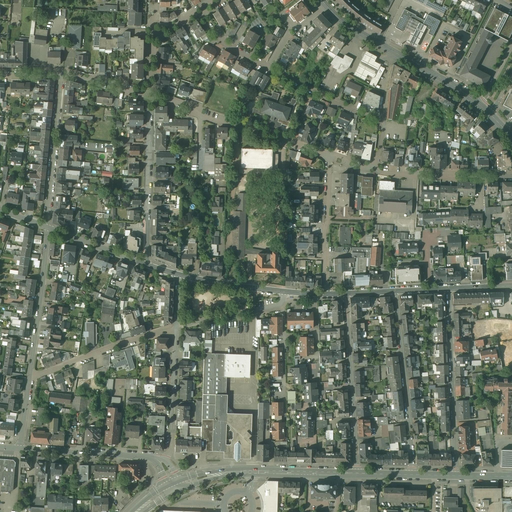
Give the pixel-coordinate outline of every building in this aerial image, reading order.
[(97,0),(102,0),(108,0),(107,0),(127,0),(128,2),(127,2),(127,5),(127,13),(130,13),(137,13),(137,0),(138,0),(137,0),(97,0)] [(245,0),(236,0),(233,2),(240,14),(251,7),(245,0)] [(301,0),(289,10),(290,11),(288,13),(290,15),(289,16),(294,22),(295,21),(297,23),(298,22),(300,24),(312,14),(310,11),(310,12),(308,10),(309,9),(308,8),(307,9),(305,6),(306,5),(305,5),(304,5),(302,3),(303,2),(301,0)] [(351,3),(347,0),(335,0),(345,10),(351,3)] [(387,0),(383,9),(387,12),(392,0),(387,0)] [(445,9),(426,0),(413,0),(442,15),(445,9)] [(240,14),(233,2),(229,4),(229,3),(228,3),(226,4),(226,5),(227,6),(223,8),(230,20),(240,14)] [(360,12),(351,3),(345,10),(355,19),(360,12)] [(219,10),(218,10),(217,10),(216,11),(216,12),(212,15),(218,24),(219,25),(220,26),(230,20),(223,8),(219,10)] [(437,20),(427,15),(424,21),(415,16),(415,15),(404,9),(395,27),(395,28),(402,32),(405,30),(415,21),(422,25),(421,26),(426,28),(429,30),(427,34),(430,35),(432,37),(439,21),(437,20)] [(511,31),(511,18),(494,9),(483,29),(492,34),(507,42),(511,31)] [(371,20),(360,12),(355,19),(367,28),(371,20)] [(137,13),(130,13),(130,21),(128,21),(128,25),(128,26),(133,26),(134,26),(140,26),(141,13),(137,13)] [(164,14),(160,14),(159,22),(167,22),(168,23),(170,21),(176,17),(174,13),(169,16),(168,16),(168,15),(164,15),(164,14)] [(314,24),(306,32),(303,36),(304,37),(301,40),(302,41),(303,41),(308,47),(309,47),(319,36),(330,26),(320,15),(312,22),(314,24)] [(456,16),(452,24),(459,27),(463,19),(456,16)] [(249,23),(252,28),(262,21),(260,17),(257,18),(249,23)] [(383,26),(371,20),(367,28),(379,35),(383,26)] [(415,21),(405,30),(410,32),(405,43),(416,49),(426,28),(421,26),(422,25),(415,21)] [(467,31),(469,24),(463,22),(460,29),(467,31)] [(201,28),(197,23),(190,27),(192,30),(194,33),(197,38),(199,37),(204,34),(205,34),(201,28)] [(283,26),(280,32),(278,31),(275,36),(280,39),(286,29),(283,26)] [(189,48),(183,37),(187,35),(182,27),(175,32),(186,50),(189,48)] [(252,33),(249,31),(249,30),(244,38),(242,43),(252,49),(259,37),(259,36),(255,34),(256,34),(255,33),(254,32),(253,32),(252,33)] [(484,30),(473,52),(466,65),(475,69),(488,43),(490,39),(492,34),(484,30)] [(140,39),(138,39),(138,37),(133,37),(133,40),(130,40),(130,32),(124,32),(124,38),(118,38),(118,39),(112,39),(112,40),(106,40),(106,39),(100,38),(100,37),(101,37),(101,34),(95,33),(95,36),(94,36),(94,46),(100,46),(99,48),(105,48),(105,49),(112,49),(112,48),(117,49),(117,48),(123,48),(123,45),(130,45),(129,50),(135,50),(135,59),(137,59),(143,60),(144,41),(140,41),(140,39)] [(186,50),(175,32),(168,35),(173,43),(177,41),(179,44),(176,46),(177,49),(181,47),(184,53),(187,51),(186,50)] [(347,39),(336,32),(329,43),(335,47),(340,50),(347,39)] [(81,33),(68,33),(67,48),(80,49),(81,33)] [(277,38),(268,33),(264,41),(267,43),(265,45),(271,49),(277,38)] [(47,37),(35,35),(34,44),(46,45),(47,37)] [(319,36),(309,47),(312,51),(322,39),(319,36)] [(461,42),(451,36),(443,51),(454,57),(456,51),(459,51),(458,48),(461,42)] [(27,43),(15,41),(15,48),(15,52),(19,53),(19,52),(27,52),(27,43)] [(308,47),(302,41),(298,46),(301,48),(305,51),(308,47)] [(298,46),(291,42),(287,47),(298,53),(301,48),(298,46)] [(207,46),(205,46),(199,55),(205,59),(211,48),(207,46)] [(298,53),(287,47),(284,52),(295,58),(298,53)] [(340,50),(335,47),(331,53),(336,56),(340,50)] [(52,52),(52,48),(48,48),(48,63),(55,63),(55,64),(56,64),(56,63),(59,63),(59,64),(60,64),(60,52),(52,52)] [(163,48),(159,48),(158,58),(163,59),(168,60),(168,54),(167,54),(168,48),(163,48)] [(215,51),(211,48),(205,59),(211,62),(216,53),(215,51)] [(454,57),(443,51),(442,54),(438,52),(439,50),(433,48),(428,57),(442,64),(444,64),(450,67),(455,58),(454,57)] [(220,57),(218,61),(218,62),(223,65),(229,54),(224,51),(220,57)] [(27,52),(19,52),(19,53),(19,60),(15,60),(14,67),(26,68),(27,52)] [(295,58),(284,52),(281,58),(292,64),(295,58)] [(379,66),(380,66),(380,65),(374,62),(376,57),(366,52),(353,75),(364,81),(367,75),(372,78),(379,66)] [(235,57),(229,54),(223,65),(228,67),(229,68),(232,63),(235,57)] [(82,56),(78,56),(78,58),(78,65),(86,66),(87,57),(82,56)] [(344,56),(342,60),(338,57),(336,62),(334,66),(333,67),(337,70),(336,72),(340,74),(348,69),(348,68),(353,60),(352,60),(345,56),(344,56)] [(246,63),(240,60),(239,62),(235,70),(240,73),(246,63)] [(246,63),(240,73),(246,76),(250,69),(252,66),(246,63)] [(164,65),(157,64),(157,74),(162,74),(163,75),(164,71),(170,72),(170,67),(164,66),(164,65)] [(466,65),(465,64),(459,76),(483,88),(489,77),(475,69),(466,65)] [(137,65),(132,65),(132,79),(143,79),(143,65),(137,65)] [(391,66),(386,89),(389,90),(386,119),(397,121),(397,118),(392,117),(396,94),(402,95),(403,95),(405,83),(410,74),(403,71),(394,66),(393,65),(391,66)] [(380,66),(379,66),(372,78),(369,85),(370,86),(373,86),(373,85),(375,86),(384,69),(380,66)] [(267,77),(256,71),(252,77),(249,84),(254,87),(257,89),(257,88),(262,91),(267,83),(268,84),(272,77),(268,75),(267,77)] [(163,75),(162,74),(157,74),(156,83),(169,84),(169,75),(163,75)] [(421,80),(410,74),(405,83),(408,85),(412,87),(416,89),(421,80)] [(78,84),(68,81),(66,83),(65,90),(73,91),(73,88),(77,88),(78,88),(78,84)] [(348,82),(344,92),(350,94),(354,85),(348,82)] [(20,84),(11,83),(11,84),(12,84),(11,87),(11,88),(11,92),(15,93),(15,95),(20,95),(20,84)] [(30,84),(20,84),(20,95),(25,95),(25,93),(29,93),(30,93),(30,88),(29,88),(29,84),(30,84)] [(361,88),(354,85),(350,94),(357,97),(361,88)] [(168,86),(166,92),(175,95),(177,89),(168,86)] [(190,90),(180,86),(178,94),(187,97),(190,90)] [(447,95),(437,89),(432,97),(438,102),(441,104),(447,95)] [(207,96),(192,91),(190,99),(204,104),(207,96)] [(113,94),(97,92),(97,96),(99,96),(98,102),(102,102),(102,103),(111,104),(113,94)] [(380,97),(368,92),(363,103),(368,105),(367,106),(370,108),(371,106),(375,108),(378,108),(380,97)] [(266,126),(279,130),(281,124),(277,122),(279,119),(289,123),(289,124),(293,125),(294,120),(291,119),(291,117),(288,116),(290,111),(292,112),(294,105),(295,105),(296,101),(292,99),(290,103),(289,103),(288,105),(285,103),(284,107),(276,104),(279,95),(273,93),(271,97),(261,94),(261,95),(257,94),(256,99),(259,100),(260,99),(265,101),(263,106),(261,105),(260,109),(258,108),(257,110),(253,109),(252,113),(256,115),(256,114),(263,116),(264,114),(271,116),(270,120),(268,119),(266,126)] [(396,94),(392,117),(397,118),(402,95),(396,94)] [(405,95),(400,114),(408,116),(412,97),(405,95)] [(455,101),(447,95),(441,104),(444,105),(443,108),(445,109),(448,112),(455,101)] [(72,97),(65,96),(64,105),(74,105),(80,106),(80,103),(72,102),(72,97)] [(136,99),(129,99),(129,105),(133,105),(133,111),(143,111),(143,102),(136,102),(136,99)] [(323,107),(310,102),(306,111),(310,112),(310,111),(319,115),(321,111),(322,108),(323,107)] [(429,106),(422,104),(420,116),(427,118),(429,106)] [(460,104),(455,110),(461,115),(466,109),(460,104)] [(74,105),(64,105),(63,113),(73,114),(73,113),(79,114),(79,109),(74,108),(74,105)] [(326,114),(334,117),(337,109),(329,106),(326,114)] [(167,108),(155,107),(155,120),(168,120),(168,111),(167,111),(167,108)] [(440,110),(433,109),(432,118),(431,123),(437,124),(440,110)] [(475,116),(466,109),(461,115),(469,122),(470,122),(475,116)] [(51,110),(43,110),(43,112),(43,117),(51,118),(51,110)] [(347,115),(341,112),(337,121),(342,123),(341,125),(346,126),(346,127),(348,123),(350,118),(346,116),(347,115)] [(143,116),(130,115),(130,124),(130,125),(135,126),(142,126),(143,116)] [(168,120),(155,120),(154,127),(159,127),(160,128),(162,128),(162,123),(168,123),(168,120)] [(177,120),(176,120),(176,123),(176,129),(176,131),(187,131),(187,129),(187,127),(188,121),(177,120)] [(74,122),(65,121),(64,130),(74,131),(74,122)] [(481,122),(476,126),(477,127),(474,130),(471,133),(477,138),(478,137),(481,139),(485,135),(483,133),(488,128),(481,122)] [(353,125),(348,123),(346,127),(346,126),(343,132),(351,133),(351,132),(353,125)] [(313,128),(306,125),(304,131),(311,134),(313,128)] [(160,128),(159,127),(154,127),(154,129),(155,129),(155,147),(157,147),(165,147),(166,136),(165,135),(165,132),(162,132),(162,128),(160,128)] [(227,129),(217,129),(217,137),(222,137),(226,137),(227,137),(227,129)] [(213,130),(205,130),(205,141),(202,140),(202,148),(205,148),(213,148),(213,130)] [(49,132),(41,131),(41,135),(41,138),(49,139),(49,132)] [(304,131),(302,136),(300,141),(309,144),(313,134),(311,134),(304,131)] [(491,132),(483,140),(484,140),(487,144),(488,147),(492,144),(497,140),(491,132)] [(77,137),(61,135),(60,146),(72,147),(72,145),(80,146),(80,144),(78,142),(78,141),(77,141),(77,137)] [(335,140),(326,137),(325,141),(322,140),(321,144),(323,145),(323,146),(332,149),(335,140)] [(347,143),(339,141),(338,146),(339,146),(338,150),(345,152),(347,143)] [(363,146),(354,144),(352,154),(361,156),(362,151),(363,146)] [(371,146),(363,144),(363,146),(362,151),(361,156),(361,159),(369,160),(371,150),(372,144),(371,146)] [(139,147),(130,147),(129,155),(139,156),(139,147)] [(67,150),(60,149),(58,160),(66,161),(67,156),(67,150)] [(272,150),(241,149),(241,167),(239,167),(239,168),(240,168),(239,174),(277,175),(277,155),(272,154),(272,150)] [(439,149),(430,149),(430,150),(429,150),(428,155),(432,156),(432,167),(433,167),(433,169),(438,169),(438,168),(439,149)] [(81,151),(73,151),(72,157),(67,156),(66,161),(80,162),(81,151)] [(392,152),(383,151),(381,161),(391,162),(391,163),(392,159),(392,152)] [(505,151),(501,151),(500,157),(497,157),(497,168),(500,168),(500,171),(507,172),(507,168),(510,168),(510,163),(509,163),(510,160),(509,160),(509,157),(507,157),(507,154),(505,154),(505,151)] [(17,153),(11,152),(11,157),(10,161),(10,162),(16,162),(20,163),(21,163),(21,160),(22,154),(17,153)] [(312,157),(301,153),(298,161),(310,165),(312,157)] [(164,154),(156,154),(156,161),(162,161),(162,163),(169,163),(170,154),(164,154)] [(402,156),(395,155),(395,159),(395,160),(394,160),(393,166),(401,167),(402,156)] [(226,164),(220,164),(220,158),(214,158),(214,164),(214,169),(214,179),(226,180),(226,164)] [(410,158),(405,158),(405,167),(412,167),(413,158),(410,158)] [(416,159),(413,158),(412,167),(420,168),(421,159),(416,159)] [(488,161),(477,160),(477,163),(477,170),(488,171),(488,161)] [(461,162),(458,161),(458,169),(467,170),(467,162),(465,162),(461,162)] [(135,162),(128,162),(127,171),(129,171),(129,175),(132,175),(132,174),(137,174),(139,174),(139,171),(138,171),(139,165),(138,165),(139,162),(135,162)] [(46,166),(38,165),(37,168),(37,173),(45,174),(46,166)] [(66,169),(58,168),(57,174),(79,176),(79,172),(68,171),(68,172),(65,171),(66,169)] [(168,168),(156,168),(156,177),(168,177),(168,168)] [(319,173),(310,173),(310,178),(310,181),(319,182),(319,173)] [(352,174),(341,174),(340,194),(349,194),(352,194),(352,181),(352,175),(352,174)] [(372,179),(362,178),(363,177),(358,176),(358,181),(357,182),(361,183),(360,187),(361,187),(361,194),(367,195),(367,196),(372,197),(373,184),(372,184),(372,179)] [(138,179),(126,178),(126,182),(125,182),(125,183),(125,188),(131,189),(131,188),(134,188),(138,188),(138,179)] [(390,182),(380,181),(380,186),(379,185),(379,189),(379,190),(393,190),(394,182),(390,182)] [(457,187),(457,195),(474,196),(474,183),(457,182),(457,187)] [(170,183),(155,183),(155,191),(158,191),(165,191),(165,194),(170,194),(170,190),(175,190),(175,188),(174,188),(174,187),(170,187),(170,185),(170,183)] [(497,183),(487,183),(487,192),(494,192),(497,192),(497,183)] [(511,183),(502,183),(502,191),(511,191),(511,183)] [(440,187),(421,186),(420,199),(439,199),(440,187)] [(457,195),(457,187),(440,187),(439,199),(456,200),(457,195)] [(318,188),(309,188),(309,194),(309,197),(318,197),(318,188)] [(393,190),(379,190),(379,197),(406,198),(412,199),(413,191),(393,190)] [(14,194),(8,193),(6,202),(17,204),(19,195),(18,195),(14,194)] [(43,194),(35,193),(34,198),(34,201),(42,202),(43,194)] [(247,194),(238,194),(238,205),(247,205),(247,194)] [(340,194),(337,194),(337,207),(349,208),(349,207),(349,194),(340,194)] [(141,197),(132,196),(132,201),(129,201),(129,204),(132,204),(138,205),(141,205),(141,197)] [(161,197),(153,197),(153,205),(161,205),(161,201),(161,197)] [(406,198),(379,197),(378,211),(405,213),(406,198)] [(216,203),(212,203),(212,211),(221,211),(222,203),(216,203)] [(238,212),(234,212),(232,252),(230,252),(230,257),(243,257),(243,250),(242,250),(241,249),(240,249),(242,212),(247,212),(247,205),(238,205),(238,212)] [(318,206),(310,205),(309,211),(309,214),(318,214),(318,206)] [(349,208),(337,207),(337,210),(336,210),(335,211),(335,213),(336,214),(337,214),(337,217),(342,217),(345,217),(350,217),(350,214),(352,214),(352,213),(353,212),(352,211),(350,211),(351,207),(349,207),(349,208)] [(179,208),(170,208),(169,212),(175,212),(175,219),(179,219),(179,208)] [(482,215),(468,214),(468,211),(450,210),(450,212),(450,223),(468,223),(468,227),(482,227),(482,215)] [(73,212),(63,211),(62,213),(63,213),(62,219),(64,219),(72,220),(73,212)] [(127,211),(127,216),(130,216),(130,219),(129,219),(129,220),(139,220),(139,211),(138,211),(127,211)] [(62,213),(54,212),(53,222),(54,221),(55,223),(54,224),(62,227),(62,223),(62,219),(63,213),(62,213)] [(440,213),(436,213),(426,214),(427,225),(430,224),(434,224),(436,224),(440,223),(440,224),(442,224),(442,223),(447,223),(450,223),(450,212),(448,212),(445,212),(444,212),(441,213),(440,213)] [(318,214),(309,214),(309,217),(309,223),(318,223),(318,214)] [(10,221),(0,217),(0,227),(1,228),(2,230),(6,231),(10,221)] [(90,222),(81,218),(78,226),(87,230),(90,222)] [(136,226),(134,226),(134,227),(129,226),(129,234),(134,234),(134,237),(140,237),(140,227),(136,226)] [(33,230),(26,227),(25,231),(24,238),(31,239),(33,230)] [(105,232),(94,228),(91,237),(99,240),(100,237),(102,238),(105,232)] [(351,228),(340,228),(339,244),(350,245),(351,228)] [(505,234),(494,234),(494,243),(505,242),(505,239),(510,239),(510,235),(505,236),(505,234)] [(113,235),(110,244),(118,247),(122,238),(113,235)] [(317,235),(309,235),(308,240),(308,243),(317,243),(317,235)] [(452,237),(447,237),(448,250),(460,250),(459,236),(456,236),(452,236),(452,237)] [(31,239),(24,238),(23,241),(23,247),(30,248),(31,242),(31,239)] [(58,244),(50,243),(49,256),(57,256),(58,249),(58,244)] [(187,254),(182,254),(181,264),(191,264),(191,255),(195,255),(196,243),(188,243),(187,254)] [(308,243),(306,243),(306,247),(308,247),(307,248),(307,253),(316,254),(317,243),(308,243)] [(414,243),(410,243),(410,244),(406,244),(406,245),(407,254),(411,254),(411,253),(414,253),(414,254),(417,254),(417,243),(414,244),(414,243)] [(159,245),(152,245),(151,257),(153,257),(153,260),(178,269),(178,263),(172,261),(173,259),(170,258),(171,256),(167,255),(168,253),(165,252),(161,251),(161,249),(159,249),(159,245)] [(403,245),(398,245),(398,250),(398,253),(402,253),(402,254),(407,254),(406,245),(403,245)] [(30,248),(23,247),(22,253),(21,256),(29,258),(29,255),(30,248)] [(378,248),(372,247),(370,266),(379,266),(381,248),(378,248)] [(371,248),(352,248),(352,253),(364,253),(364,256),(364,258),(366,258),(370,259),(371,248)] [(438,248),(433,249),(433,260),(442,259),(441,248),(438,248)] [(91,252),(83,249),(80,259),(83,260),(87,261),(88,261),(91,252)] [(271,255),(265,254),(257,254),(257,264),(256,264),(255,272),(265,272),(265,273),(269,273),(269,272),(280,273),(280,265),(278,265),(279,255),(277,255),(277,252),(272,252),(272,255),(271,255)] [(353,268),(347,268),(347,259),(334,259),(334,272),(344,272),(343,274),(343,276),(343,279),(343,281),(343,282),(344,284),(344,287),(368,286),(369,280),(366,281),(365,275),(365,272),(366,269),(363,269),(364,258),(364,256),(364,253),(352,253),(351,258),(353,258),(353,268)] [(105,257),(97,254),(94,263),(102,266),(105,257)] [(29,258),(21,256),(21,259),(20,266),(27,267),(29,258)] [(480,256),(469,257),(469,266),(473,266),(481,265),(482,265),(481,265),(480,256)] [(114,260),(105,257),(102,266),(110,269),(111,269),(111,268),(114,260)] [(222,262),(214,261),(214,267),(211,266),(211,268),(210,275),(220,277),(221,273),(221,270),(222,262)] [(129,266),(119,262),(116,270),(117,271),(116,274),(124,277),(129,266)] [(211,266),(201,265),(200,274),(210,275),(211,268),(211,266)] [(481,265),(473,266),(473,270),(476,270),(476,272),(471,272),(471,281),(482,281),(481,265)] [(27,267),(20,266),(18,275),(26,276),(27,267)] [(404,266),(404,268),(405,274),(407,274),(407,282),(420,281),(419,267),(410,268),(410,266),(404,266)] [(141,270),(134,267),(131,275),(135,276),(138,277),(141,270)] [(420,283),(420,281),(407,282),(407,274),(405,274),(404,268),(395,268),(396,284),(420,283)] [(441,269),(441,271),(434,271),(433,271),(434,283),(446,282),(445,273),(445,269),(441,269)] [(147,272),(141,270),(138,277),(141,278),(145,280),(147,272)] [(377,275),(369,276),(369,280),(368,286),(382,285),(382,275),(377,275)] [(36,280),(27,278),(26,283),(26,287),(35,288),(36,280)] [(290,278),(286,278),(285,278),(285,286),(293,287),(293,278),(290,278)] [(62,284),(52,283),(52,284),(51,286),(52,286),(51,291),(60,293),(61,287),(62,284)] [(80,286),(71,283),(70,287),(74,288),(73,290),(78,291),(80,286)] [(35,288),(26,287),(25,290),(25,295),(33,296),(35,288)] [(115,290),(107,288),(105,295),(106,296),(113,298),(115,290)] [(60,293),(51,291),(50,296),(50,298),(50,299),(50,300),(59,301),(60,298),(60,293)] [(503,292),(488,293),(490,303),(501,303),(503,303),(503,302),(503,299),(503,292)] [(460,294),(453,294),(453,304),(490,303),(488,293),(479,293),(460,294)] [(444,294),(434,295),(434,302),(434,304),(438,304),(444,303),(444,294)] [(113,298),(106,296),(105,301),(115,304),(116,300),(113,298)] [(412,296),(400,296),(400,305),(401,305),(401,311),(402,311),(407,310),(408,310),(407,304),(412,304),(412,296)] [(376,297),(368,298),(369,305),(377,305),(377,304),(376,299),(376,297)] [(388,297),(379,298),(380,304),(380,306),(381,306),(383,306),(383,313),(392,313),(392,307),(391,304),(389,304),(388,297)] [(368,298),(351,299),(350,300),(351,308),(357,308),(369,307),(369,305),(368,298)] [(33,300),(24,299),(24,304),(23,307),(32,309),(33,300)] [(341,301),(332,301),(332,304),(330,304),(330,308),(332,308),(332,312),(342,312),(341,301)] [(321,313),(321,318),(329,318),(329,305),(323,305),(323,306),(318,306),(318,313),(321,313)] [(32,309),(23,307),(23,310),(22,315),(31,316),(32,309)] [(357,308),(351,308),(351,319),(361,318),(361,311),(357,312),(357,308)] [(114,310),(103,309),(103,312),(102,312),(101,319),(113,320),(114,310)] [(131,312),(132,314),(134,320),(136,319),(136,318),(140,316),(139,311),(131,312)] [(342,312),(332,312),(333,322),(342,322),(342,312)] [(309,313),(287,313),(287,329),(290,329),(290,327),(293,327),(293,329),(296,329),(296,327),(300,327),(300,328),(305,328),(305,327),(308,327),(308,319),(308,318),(309,318),(309,313)] [(58,316),(48,314),(47,324),(56,325),(58,316)] [(132,314),(125,316),(128,324),(126,324),(128,330),(129,329),(136,327),(134,320),(132,314)] [(410,314),(401,315),(402,324),(410,323),(411,323),(410,314)] [(393,317),(384,318),(385,320),(385,324),(385,326),(394,326),(393,317)] [(281,318),(272,318),(272,320),(269,320),(269,330),(272,330),(272,334),(281,334),(281,318)] [(461,319),(453,319),(454,328),(462,328),(462,325),(461,319)] [(511,320),(501,326),(511,349),(511,320)] [(30,322),(21,321),(20,326),(20,328),(29,329),(30,322)] [(492,321),(474,323),(475,335),(494,332),(492,321)] [(445,322),(436,322),(437,328),(435,328),(435,333),(437,333),(445,332),(445,322)] [(364,323),(351,324),(352,333),(359,332),(364,332),(364,323)] [(410,325),(410,323),(402,324),(403,332),(411,332),(410,330),(415,329),(414,325),(410,325)] [(143,325),(139,326),(136,327),(138,335),(145,333),(143,325)] [(394,326),(385,326),(386,331),(386,334),(386,335),(394,335),(394,326)] [(136,327),(129,329),(131,337),(138,335),(136,327)] [(29,329),(20,328),(20,331),(19,336),(27,338),(29,329)] [(462,328),(454,328),(454,337),(462,336),(462,332),(462,328)] [(9,330),(1,329),(0,336),(0,337),(3,338),(3,336),(8,337),(9,330)] [(55,330),(46,329),(45,338),(54,339),(55,331),(55,330)] [(343,329),(335,329),(335,334),(335,338),(343,337),(343,329)] [(201,332),(185,331),(184,339),(183,339),(183,341),(195,341),(195,343),(196,343),(199,343),(200,343),(201,332)] [(359,332),(352,333),(353,341),(360,340),(360,338),(359,332)] [(445,332),(437,333),(437,337),(437,342),(446,342),(445,332)] [(411,335),(404,335),(403,335),(404,345),(412,344),(412,342),(416,341),(416,337),(411,337),(411,335)] [(8,337),(3,336),(3,338),(2,341),(8,342),(7,347),(15,348),(16,338),(8,337)] [(395,336),(387,337),(388,347),(396,346),(395,336)] [(308,339),(307,337),(300,338),(300,340),(299,341),(299,343),(300,343),(301,344),(301,349),(300,350),(299,350),(299,353),(300,354),(300,356),(307,356),(308,354),(313,354),(312,339),(308,339)] [(54,339),(45,338),(44,346),(53,348),(53,346),(54,339)] [(168,339),(156,338),(156,339),(154,339),(154,349),(168,349),(168,339)] [(360,340),(353,341),(353,351),(361,350),(360,343),(360,340)] [(468,341),(454,342),(455,351),(465,351),(468,351),(468,341)] [(370,342),(360,343),(361,350),(371,350),(370,342)] [(146,343),(137,346),(139,353),(140,356),(144,357),(146,343)] [(412,344),(404,345),(405,354),(405,355),(413,354),(413,352),(417,351),(417,347),(412,347),(412,344)] [(15,348),(7,347),(6,356),(13,357),(15,348)] [(131,347),(113,353),(115,360),(113,360),(115,366),(119,365),(119,363),(127,361),(130,369),(134,368),(130,356),(133,355),(133,354),(131,348),(131,347)] [(281,348),(272,348),(272,361),(274,361),(274,363),(273,363),(273,376),(282,376),(282,363),(279,363),(279,361),(282,361),(281,348)] [(495,349),(479,352),(481,360),(483,360),(495,360),(494,359),(497,359),(495,349)] [(344,351),(336,351),(336,353),(334,354),(334,358),(336,358),(336,359),(345,359),(344,351)] [(245,355),(211,354),(204,353),(201,440),(207,440),(207,450),(225,451),(226,452),(226,454),(228,456),(230,456),(231,457),(234,457),(237,459),(239,457),(240,457),(245,458),(249,454),(249,444),(248,443),(251,441),(248,438),(251,436),(249,433),(250,432),(250,419),(247,416),(232,415),(231,414),(231,412),(229,409),(227,409),(226,408),(227,377),(244,378),(245,355)] [(361,353),(353,354),(354,363),(358,363),(358,365),(367,364),(366,357),(361,357),(361,353)] [(54,356),(50,357),(53,365),(61,362),(59,357),(58,354),(54,356)] [(94,370),(93,371),(93,377),(108,372),(110,354),(103,357),(103,366),(103,367),(94,370)] [(13,357),(6,356),(4,366),(12,367),(13,357)] [(47,359),(42,361),(45,368),(53,365),(50,357),(47,359)] [(160,358),(154,357),(154,362),(155,362),(155,366),(164,367),(164,361),(165,361),(165,358),(160,358)] [(397,357),(385,358),(386,365),(398,365),(397,357)] [(417,357),(406,358),(407,368),(415,367),(414,363),(418,363),(417,357)] [(468,357),(456,358),(456,364),(456,366),(455,366),(469,366),(468,357)] [(94,361),(82,365),(82,374),(88,371),(93,371),(94,370),(94,361)] [(191,362),(179,362),(179,375),(184,375),(184,371),(191,372),(191,362)] [(345,363),(337,364),(337,368),(338,372),(345,371),(345,363)] [(398,365),(390,365),(391,374),(391,377),(399,376),(398,365)] [(12,367),(4,366),(3,375),(10,376),(12,367)] [(155,366),(152,366),(152,374),(155,374),(154,378),(158,378),(158,377),(164,377),(164,371),(164,367),(155,366)] [(455,366),(455,376),(467,376),(467,372),(472,372),(472,366),(471,366),(469,366),(455,366)] [(415,367),(407,368),(408,377),(419,376),(418,370),(415,371),(415,367)] [(294,384),(304,384),(306,384),(306,376),(307,376),(306,373),(306,368),(291,368),(291,374),(294,373),(294,384)] [(70,369),(62,373),(64,380),(66,379),(68,383),(73,382),(71,378),(73,378),(70,369)] [(345,371),(338,372),(338,375),(338,380),(346,379),(345,371)] [(363,371),(354,372),(355,382),(364,382),(363,371)] [(62,374),(54,376),(56,384),(61,382),(63,391),(67,391),(66,388),(64,380),(62,373),(61,373),(62,374)] [(399,378),(390,379),(391,385),(391,390),(400,389),(399,378)] [(463,378),(455,378),(456,386),(463,386),(463,380),(463,378)] [(13,379),(9,379),(7,391),(11,392),(20,393),(20,388),(21,388),(21,385),(21,381),(13,379)] [(114,379),(113,387),(125,387),(125,379),(114,379)] [(137,380),(127,379),(127,389),(136,389),(137,380)] [(416,379),(408,380),(409,389),(417,388),(417,385),(416,379)] [(506,379),(503,379),(503,382),(496,382),(496,379),(492,379),(492,380),(488,380),(484,380),(484,391),(486,391),(492,391),(492,390),(498,390),(498,389),(502,389),(501,392),(502,392),(501,432),(502,432),(501,435),(511,435),(511,431),(511,430),(511,382),(506,382),(506,379)] [(186,381),(181,381),(181,383),(180,383),(180,387),(181,387),(180,390),(190,390),(191,382),(191,381),(186,381)] [(306,384),(304,384),(305,402),(316,401),(316,394),(317,394),(317,390),(316,390),(315,383),(306,384)] [(155,385),(144,384),(144,394),(150,394),(150,391),(155,391),(155,387),(155,385)] [(356,392),(363,391),(363,384),(355,384),(356,392)] [(463,386),(456,386),(456,396),(464,395),(464,394),(464,387),(464,386),(463,386)] [(155,387),(155,391),(154,395),(166,395),(166,387),(155,387)] [(417,388),(409,389),(410,397),(418,396),(417,391),(417,388)] [(190,390),(180,390),(180,395),(180,397),(180,399),(190,400),(190,390)] [(346,390),(332,391),(332,401),(336,401),(339,401),(347,400),(347,390),(346,390)] [(400,391),(392,392),(393,396),(394,412),(402,411),(400,391)] [(71,395),(51,393),(49,401),(70,404),(71,395)] [(88,398),(78,397),(76,410),(86,412),(88,398)] [(19,400),(10,398),(8,410),(17,411),(19,400)] [(423,399),(410,401),(411,410),(419,409),(423,409),(422,405),(424,404),(423,399)] [(165,401),(155,400),(155,402),(155,404),(155,408),(155,411),(163,411),(163,409),(165,409),(165,401)] [(347,400),(339,401),(340,407),(338,407),(338,409),(348,409),(347,400)] [(282,403),(274,403),(274,405),(269,405),(269,416),(274,415),(281,415),(283,415),(282,403)] [(448,403),(440,403),(440,411),(440,416),(449,415),(448,403)] [(262,404),(260,404),(259,405),(258,405),(258,416),(257,416),(257,425),(263,425),(263,420),(262,419),(268,419),(268,405),(264,405),(263,405),(262,404)] [(189,407),(177,406),(176,420),(189,421),(189,407)] [(44,408),(38,407),(35,425),(40,426),(41,420),(42,420),(44,408)] [(112,412),(111,418),(107,418),(106,425),(111,425),(110,431),(106,431),(105,443),(118,444),(119,434),(118,434),(118,432),(119,432),(120,426),(116,425),(117,424),(116,424),(115,424),(116,419),(120,419),(121,413),(118,413),(118,412),(117,411),(117,408),(108,408),(108,412),(112,412)] [(348,409),(338,409),(339,418),(348,417),(348,409)] [(419,409),(411,410),(412,418),(420,417),(419,413),(419,409)] [(394,412),(390,412),(391,417),(394,416),(394,417),(395,417),(395,421),(403,420),(402,411),(394,412)] [(311,412),(302,412),(302,437),(312,437),(312,427),(313,427),(313,421),(310,421),(311,412)] [(449,415),(440,416),(440,418),(441,423),(441,426),(449,426),(449,415)] [(165,417),(148,416),(148,423),(159,424),(159,428),(164,429),(165,417)] [(382,425),(388,425),(387,417),(377,418),(377,425),(382,425)] [(358,428),(370,427),(369,420),(366,421),(366,419),(357,420),(358,428)] [(327,420),(316,421),(316,430),(326,430),(327,430),(327,420)] [(188,423),(187,423),(187,426),(187,441),(197,441),(197,452),(200,452),(201,424),(196,424),(188,423)] [(281,423),(277,423),(276,423),(273,423),(273,428),(274,429),(274,433),(273,434),(273,439),(283,439),(283,423),(281,423)] [(420,423),(413,423),(414,433),(421,433),(421,432),(420,423)] [(14,425),(0,424),(0,428),(0,439),(5,440),(5,435),(14,436),(14,425)] [(56,426),(50,425),(50,430),(49,433),(50,433),(49,444),(63,445),(64,433),(55,432),(56,426)] [(139,426),(126,425),(125,436),(138,437),(139,426)] [(404,425),(393,427),(394,431),(395,443),(406,441),(404,425)] [(184,441),(176,440),(176,447),(175,447),(175,451),(176,451),(177,451),(177,452),(180,452),(187,452),(187,441),(187,426),(182,426),(182,436),(184,436),(184,441)] [(469,426),(459,426),(459,441),(458,441),(458,447),(461,447),(461,451),(462,451),(467,451),(467,449),(470,449),(469,435),(471,435),(471,432),(469,432),(469,426)] [(370,427),(358,428),(358,437),(370,436),(370,427)] [(89,429),(87,428),(86,441),(93,441),(94,443),(96,443),(97,442),(98,442),(98,438),(100,438),(100,430),(99,430),(99,429),(89,429)] [(349,429),(341,430),(342,439),(349,438),(349,429)] [(268,445),(261,445),(262,431),(262,430),(257,430),(257,461),(260,461),(260,462),(264,462),(268,462),(268,445)] [(44,431),(37,431),(37,432),(31,432),(31,442),(49,444),(50,433),(49,433),(44,433),(44,431)] [(157,440),(156,440),(156,438),(152,438),(151,450),(162,451),(162,450),(163,450),(163,440),(157,440)] [(197,441),(187,441),(187,452),(197,452),(197,441)] [(350,443),(341,443),(340,453),(335,453),(334,463),(350,463),(350,443)] [(369,444),(359,444),(359,455),(360,455),(370,455),(369,444)] [(316,449),(306,449),(305,452),(299,452),(296,452),(296,462),(299,462),(305,462),(305,463),(315,463),(316,453),(316,449)] [(511,450),(501,450),(500,467),(511,467),(511,450)] [(287,451),(274,451),(274,461),(287,462),(287,452),(287,451)] [(402,451),(398,451),(394,451),(393,454),(391,454),(391,464),(407,465),(407,454),(402,454),(402,451)] [(291,452),(287,452),(287,462),(296,462),(296,452),(294,452),(291,452)] [(325,453),(316,453),(315,462),(325,463),(325,453)] [(332,453),(325,453),(325,463),(334,463),(335,453),(332,453)] [(446,453),(443,453),(443,454),(439,454),(440,465),(451,466),(450,455),(446,455),(446,453)] [(391,454),(386,454),(386,455),(381,455),(381,464),(391,464),(391,454)] [(428,455),(417,454),(416,465),(428,465),(428,455)] [(439,454),(434,454),(434,455),(428,455),(428,465),(440,465),(439,454)] [(370,455),(360,455),(360,461),(367,461),(367,464),(381,464),(381,455),(370,455)] [(467,455),(461,455),(461,466),(465,466),(470,466),(475,466),(475,455),(467,455)] [(26,456),(21,456),(20,466),(24,467),(30,467),(31,457),(29,456),(26,456)] [(13,461),(0,459),(0,491),(11,492),(13,490),(15,463),(13,461)] [(492,459),(481,459),(482,467),(483,467),(483,466),(492,467),(493,467),(492,459)] [(36,462),(35,473),(37,474),(42,474),(44,474),(45,463),(36,462)] [(58,463),(52,463),(51,474),(62,474),(62,465),(58,464),(58,463)] [(73,465),(67,464),(67,465),(62,465),(62,474),(72,475),(73,465)] [(139,465),(128,464),(127,464),(127,471),(126,471),(126,474),(126,475),(127,475),(127,479),(132,479),(139,479),(139,465)] [(88,466),(79,465),(79,475),(79,481),(88,481),(88,466)] [(42,477),(37,477),(36,497),(45,498),(46,477),(42,477)] [(262,509),(261,511),(276,511),(277,492),(278,482),(260,482),(257,490),(260,496),(262,502),(262,508),(262,509)] [(286,482),(278,482),(277,492),(285,493),(286,482)] [(299,483),(286,482),(285,493),(292,493),(299,493),(299,483)] [(376,485),(361,484),(361,494),(370,495),(376,495),(376,485)] [(328,485),(317,485),(310,485),(310,498),(335,499),(335,486),(328,486),(328,485)] [(354,487),(343,487),(343,504),(354,505),(354,487)] [(502,488),(472,488),(472,501),(482,501),(482,506),(487,506),(487,501),(499,501),(500,498),(502,498),(502,488)] [(402,497),(403,491),(403,489),(383,489),(383,493),(385,493),(385,497),(383,497),(383,498),(398,498),(398,497),(402,497)] [(403,491),(402,497),(402,500),(406,500),(406,499),(410,499),(410,500),(425,501),(425,492),(403,491)] [(61,495),(48,495),(48,508),(50,508),(61,508),(61,496),(61,495)] [(68,497),(61,496),(61,508),(61,510),(73,510),(73,505),(73,500),(68,500),(68,497)] [(448,507),(457,507),(457,498),(449,497),(443,497),(443,507),(448,507)] [(499,501),(487,501),(487,506),(486,511),(502,511),(502,498),(500,498),(499,501)]
